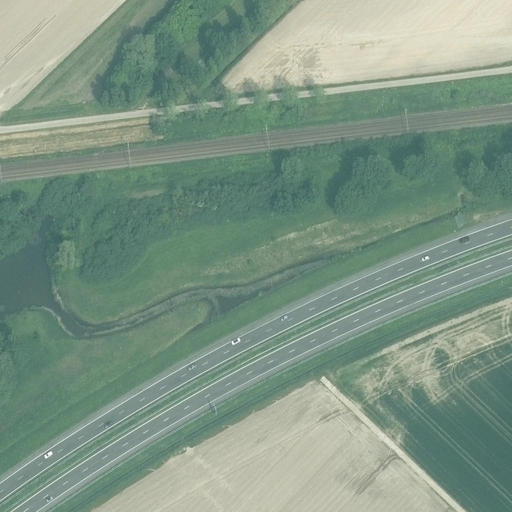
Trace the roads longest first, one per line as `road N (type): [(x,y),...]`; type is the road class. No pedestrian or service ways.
road 1 (motorway): [(511,227),(378,278),(241,344),(0,492)]
road 2 (motorway): [(24,511),(249,372),(511,258)]
road 3 (unclassified): [(0,130),(511,68)]
road 4 (track): [(461,511),(320,377)]
